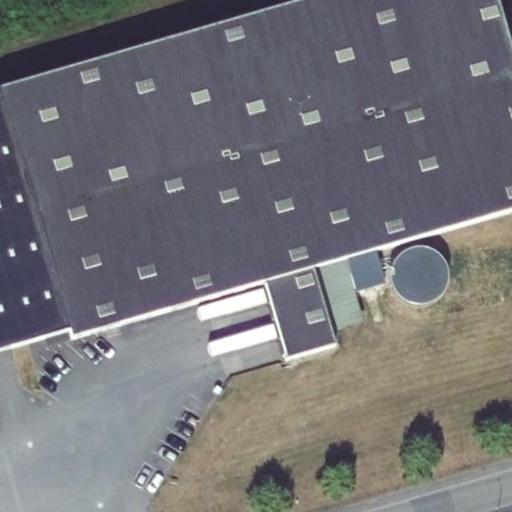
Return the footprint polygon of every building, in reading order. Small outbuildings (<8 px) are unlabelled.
[(511,47),(498,0),(320,0),(30,83),(103,335),(267,287),(289,364),(338,350),(334,336),(316,272),(350,262),(511,215),(511,47)] [(103,335),(30,83),(6,91),(73,335),(76,343),(103,335)] [(0,356),(73,335),(6,91),(0,92),(0,356)] [(396,281),(399,290),(405,298),(412,303),(422,305),(431,304),(440,301),(447,294),(452,286),(453,276),(451,267),(447,259),(440,252),(431,248),(421,248),(412,250),(404,255),(399,263),(396,272),(396,281)] [(350,262),(316,272),(334,336),(368,326),(350,262)]
